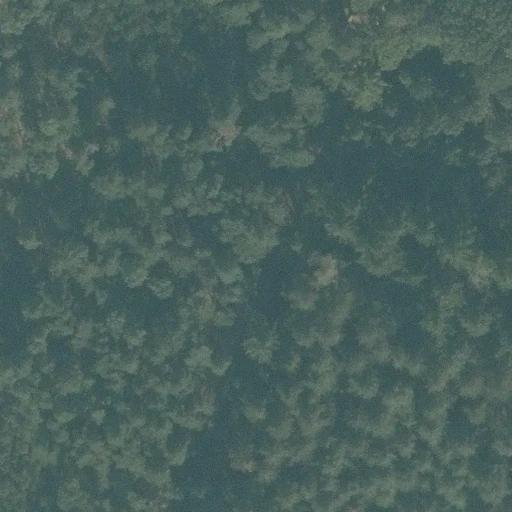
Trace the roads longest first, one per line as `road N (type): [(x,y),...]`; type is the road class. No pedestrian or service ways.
road 1 (track): [(362,0),(153,511)]
road 2 (track): [(511,318),(283,199)]
road 3 (track): [(155,507),(115,425),(0,373)]
